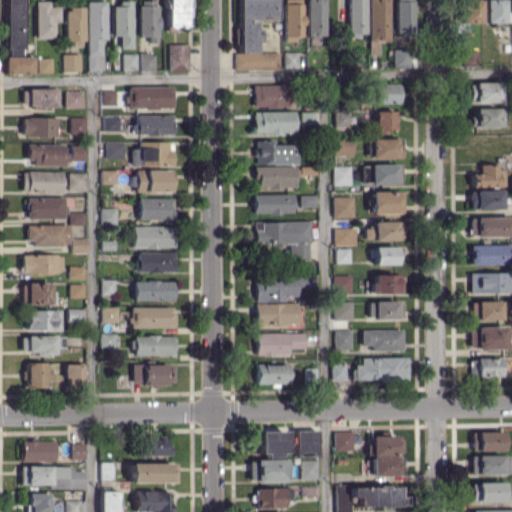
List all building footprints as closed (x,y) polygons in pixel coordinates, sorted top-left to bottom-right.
[(22,0),(5,0),(5,54),(21,54),(22,0)] [(110,35),(118,35),(118,48),(130,48),(129,0),(119,0),(116,0),(116,6),(110,6),(110,35)] [(137,36),(146,36),(146,42),(156,42),(155,0),(140,0),(136,0),(137,36)] [(164,0),(165,27),(186,26),(185,0),(164,0)] [(236,0),(237,51),(254,51),(254,43),(257,43),(257,20),(274,20),(273,0),(236,0)] [(299,39),(298,0),(280,0),(281,39),(299,39)] [(322,0),(305,0),(305,36),(323,36),(322,0)] [(346,0),(346,35),(364,35),(363,0),(346,0)] [(386,0),(365,0),(367,54),(377,53),(377,41),(387,41),(386,0)] [(411,35),(410,0),(393,0),(394,35),(411,35)] [(458,0),(458,22),(479,22),(478,0),(458,0)] [(482,0),(483,22),(507,22),(507,11),(501,12),(501,0),(482,0)] [(33,38),(52,38),(52,22),(58,22),(57,7),(47,7),(47,1),(33,1),(33,38)] [(84,1),(85,71),(101,71),(100,39),(104,39),(103,1),(84,1)] [(81,6),(64,7),(64,46),(82,45),(81,6)] [(187,44),(166,43),(166,71),(186,71),(187,44)] [(407,66),(406,49),(390,49),(391,66),(407,66)] [(478,64),(477,50),(461,51),(461,65),(478,64)] [(277,51),(233,52),(233,69),(278,68),(277,51)] [(296,51),(281,52),(282,68),(296,67),(296,51)] [(153,70),(152,52),(137,53),(138,70),(153,70)] [(60,71),(78,71),(78,54),(60,53),(60,71)] [(134,53),(119,53),(119,69),(134,69),(134,53)] [(31,56),(3,56),(3,73),(31,73),(31,56)] [(50,71),(50,57),(35,58),(35,72),(50,71)] [(393,82),(370,83),(371,103),(394,102),(393,82)] [(468,102),(499,101),(498,82),(467,82),(468,102)] [(251,84),(250,106),(284,107),(285,85),(251,84)] [(170,86),(125,86),(124,107),(170,108),(170,86)] [(53,88),(19,88),(19,103),(30,103),(30,107),(53,107),(53,88)] [(81,107),(81,90),(62,90),(63,107),(81,107)] [(100,105),(113,104),(113,90),(100,90),(100,105)] [(469,108),(470,127),(502,126),(501,116),(496,116),(495,107),(469,108)] [(332,126),(347,125),(347,109),(332,109),(332,126)] [(392,110),(372,111),(373,131),(392,131),(392,110)] [(292,132),(292,111),(251,111),(251,133),(292,132)] [(313,112),(299,112),(299,123),(313,123),(313,112)] [(170,114),(131,115),(131,135),(170,134),(170,114)] [(101,130),(117,130),(117,116),(101,116),(101,130)] [(20,136),(54,137),(54,117),(20,117),(20,136)] [(68,133),(83,133),(83,117),(68,117),(68,133)] [(369,138),(369,158),(400,157),(399,138),(369,138)] [(351,155),(351,139),(332,139),(332,155),(351,155)] [(170,141),(136,142),(136,148),(130,148),(130,165),(170,165),(170,141)] [(286,142),(253,141),(253,163),(292,164),(292,153),(286,153),(286,142)] [(122,157),(122,142),(103,143),(104,158),(122,157)] [(24,164),(61,164),(62,144),(24,144),(24,164)] [(82,160),(82,144),(68,144),(68,160),(82,160)] [(359,164),(359,183),(399,183),(399,164),(359,164)] [(292,165),(252,166),(252,188),(292,187),(292,165)] [(349,165),(330,165),(331,185),(349,185),(349,165)] [(478,165),(478,173),(468,173),(469,186),(502,185),(502,165),(478,165)] [(133,191),(170,190),(170,169),(132,170),(133,191)] [(60,171),(19,170),(19,192),(59,193),(60,171)] [(98,183),(111,183),(112,171),(99,170),(98,183)] [(83,172),(65,173),(65,191),(83,191),(83,172)] [(499,209),(499,190),(468,189),(467,208),(499,209)] [(400,190),(366,191),(366,215),(401,214),(400,190)] [(290,194),(250,193),(250,213),(289,213),(290,194)] [(313,206),(313,195),(297,195),(297,206),(313,206)] [(25,218),(64,218),(63,196),(24,197),(25,218)] [(351,217),(351,196),(331,196),(331,217),(351,217)] [(136,197),(135,218),(171,219),(171,198),(136,197)] [(98,222),(114,222),(114,208),(98,207),(98,222)] [(82,223),(82,211),(67,212),(68,224),(82,223)] [(511,235),(510,216),(467,217),(468,236),(511,235)] [(252,221),(252,243),(287,242),(287,258),(307,258),(306,220),(252,221)] [(371,239),(399,240),(400,221),(371,220),(371,239)] [(66,224),(24,224),(24,245),(67,244),(66,224)] [(172,225),(129,226),(130,247),(172,247),(172,225)] [(354,244),(354,227),(332,228),(332,245),(354,244)] [(85,252),(84,238),(68,238),(69,252),(85,252)] [(468,244),(468,264),(510,263),(509,244),(468,244)] [(371,264),(394,264),(394,246),(371,246),(371,264)] [(347,248),(332,248),(332,263),(347,263),(347,248)] [(172,252),(135,251),(135,271),(172,272),(172,252)] [(59,272),(59,254),(19,254),(19,273),(59,272)] [(82,266),(67,266),(67,278),(81,278),(82,266)] [(508,272),(467,272),(467,292),(508,292),(508,272)] [(349,293),(349,274),(331,275),(331,293),(349,293)] [(399,293),(399,274),(370,274),(369,292),(399,293)] [(252,301),(282,301),(282,296),(294,296),(294,287),(306,287),(306,276),(252,277),(252,301)] [(112,280),(98,279),(98,295),(112,295),(112,280)] [(171,300),(171,281),(132,280),(131,299),(171,300)] [(47,304),(48,283),(19,282),(19,303),(47,304)] [(82,297),(81,284),(67,284),(67,297),(82,297)] [(349,301),(331,302),(331,319),(350,319),(349,301)] [(399,318),(399,301),(366,301),(366,318),(399,318)] [(498,301),(468,301),(469,320),(498,319),(498,301)] [(294,323),(294,302),(252,303),(252,324),(294,323)] [(171,307),(128,306),(127,327),(171,327),(171,307)] [(115,322),(115,307),(100,307),(100,321),(115,322)] [(80,309),(65,308),(65,322),(80,323),(80,309)] [(59,310),(24,309),(23,329),(58,330),(59,310)] [(503,348),(503,326),(467,327),(468,349),(503,348)] [(349,348),(349,329),(332,330),(332,348),(349,348)] [(400,350),(400,329),(359,329),(359,344),(368,344),(369,350),(400,350)] [(302,332),(253,332),(253,355),(285,354),(285,348),(302,347),(302,332)] [(113,333),(98,333),(97,346),(113,347),(113,333)] [(19,352),(56,352),(56,335),(18,335),(19,352)] [(129,355),(171,355),(171,336),(129,335),(129,355)] [(404,356),(358,357),(358,364),(352,364),(352,380),(405,379),(404,356)] [(498,376),(498,358),(468,357),(468,375),(498,376)] [(46,362),(24,362),(23,387),(43,387),(43,380),(46,380),(46,362)] [(81,363),(63,363),(64,384),(81,384),(81,363)] [(286,383),(286,363),(254,363),(253,383),(286,383)] [(343,379),(343,363),(329,363),(329,379),(343,379)] [(173,384),(172,364),(129,365),(130,382),(138,381),(138,385),(173,384)] [(281,430),(253,431),(254,455),(281,454),(281,430)] [(292,430),(293,456),(315,455),(314,430),(292,430)] [(350,430),(332,430),(332,450),(350,450),(350,430)] [(469,451),(500,450),(500,431),(469,432),(469,451)] [(169,454),(169,444),(164,444),(163,436),(138,437),(138,455),(169,454)] [(53,441),(19,440),(19,461),(52,461),(53,441)] [(82,459),(82,442),(68,442),(68,459),(82,459)] [(469,455),(469,474),(508,474),(507,454),(469,455)] [(282,459),(247,459),(247,481),(283,481),(282,459)] [(297,460),(298,479),(316,478),(315,459),(297,460)] [(111,480),(111,462),(97,462),(97,480),(111,480)] [(171,481),(171,462),(127,463),(127,482),(171,481)] [(18,486),(82,487),(83,470),(72,470),(72,466),(18,465),(18,486)] [(501,482),(469,482),(469,501),(501,501),(501,482)] [(333,511),(349,511),(349,506),(400,506),(400,495),(394,495),(394,485),(333,486),(333,511)] [(282,507),(283,500),(289,500),(290,488),(254,487),(253,507),(282,507)] [(132,490),(132,511),(168,510),(167,490),(132,490)] [(115,511),(115,491),(98,491),(97,511),(115,511)] [(45,511),(46,493),(24,492),(23,511),(45,511)] [(78,511),(79,499),(63,499),(62,511),(78,511)]
